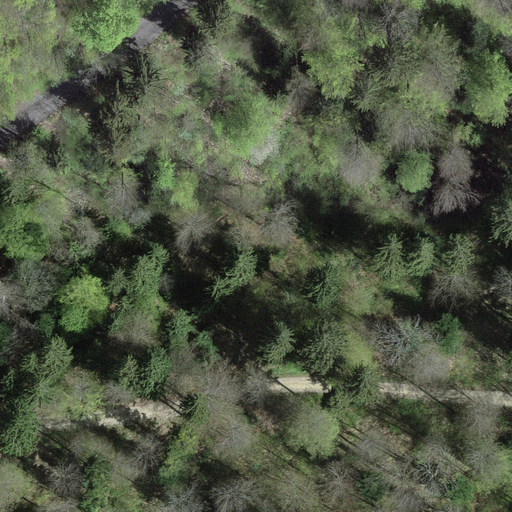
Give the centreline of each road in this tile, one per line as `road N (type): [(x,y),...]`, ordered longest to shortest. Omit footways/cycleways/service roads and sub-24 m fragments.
road 1 (track): [(0,427),(83,424),(288,382),(511,400)]
road 2 (tertiary): [(0,137),(182,0)]
